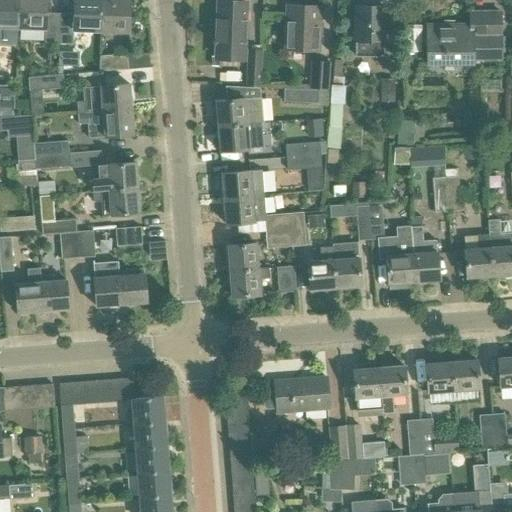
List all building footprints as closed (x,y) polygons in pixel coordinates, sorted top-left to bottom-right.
[(0,0),(0,27),(17,28),(19,0),(0,0)] [(19,0),(17,28),(45,30),(44,44),(59,44),(60,15),(47,15),(47,0),(19,0)] [(60,15),(59,44),(74,45),(74,31),(101,33),(103,0),(74,0),(74,16),(60,15)] [(115,0),(103,0),(101,33),(128,34),(130,1),(115,0)] [(244,59),(245,49),(247,5),(217,4),(215,57),(244,59)] [(353,38),(356,38),(356,41),(366,41),(365,57),(382,57),(383,42),(384,42),(385,24),(383,24),(383,8),(370,7),(370,5),(360,5),(360,7),(356,7),(356,28),(353,28),(353,38)] [(286,50),(318,51),(319,7),(287,6),(286,50)] [(427,25),(428,65),(471,65),(471,61),(500,61),(500,13),(471,13),(471,25),(427,25)] [(245,49),(244,59),(243,86),(258,86),(260,50),(245,49)] [(128,70),(127,55),(100,57),(99,73),(128,70)] [(318,91),(330,91),(331,64),(313,63),(311,91),(318,91)] [(240,73),(226,72),(226,74),(219,74),(219,82),(240,82),(240,73)] [(29,80),(30,93),(64,90),(63,77),(29,80)] [(380,103),(394,103),(394,81),(381,81),(380,103)] [(102,112),(132,110),(130,85),(85,89),(87,113),(102,112)] [(330,91),(318,91),(318,93),(285,91),(284,103),(317,105),(317,108),(328,108),(330,91)] [(216,102),(218,127),(247,125),(247,124),(263,123),(261,98),(216,102)] [(0,107),(0,118),(11,118),(14,117),(14,108),(12,108),(0,107)] [(134,136),(132,110),(102,112),(87,113),(79,114),(80,124),(89,123),(90,139),(134,136)] [(0,120),(0,133),(7,133),(8,140),(33,138),(31,118),(0,120)] [(247,125),(218,127),(220,153),(264,149),(262,124),(247,124),(247,125)] [(34,144),(35,158),(69,155),(68,141),(34,144)] [(287,146),(287,158),(321,155),(320,144),(287,146)] [(464,146),(465,161),(476,161),(476,146),(464,146)] [(35,165),(36,169),(70,166),(69,155),(35,158),(35,161),(35,165)] [(321,155),(287,158),(288,172),(322,170),(321,155)] [(35,161),(17,162),(18,173),(36,172),(36,169),(35,165),(35,161)] [(138,189),(136,164),(98,166),(99,179),(92,180),(93,192),(101,192),(138,189)] [(221,173),(224,200),(253,198),(264,197),(262,170),(221,173)] [(459,177),(446,178),(448,212),(461,211),(459,177)] [(448,212),(446,178),(433,178),(436,213),(448,212)] [(353,199),(364,199),(364,185),(354,184),(353,199)] [(346,198),(346,187),(334,188),(334,198),(346,198)] [(138,189),(101,192),(93,192),(94,202),(102,202),(103,216),(140,214),(138,189)] [(253,198),(224,200),(226,225),(238,224),(266,221),(266,216),(264,197),(253,198)] [(368,207),(371,240),(384,239),(382,206),(368,207)] [(371,240),(368,207),(354,208),(357,241),(371,240)] [(292,230),(293,247),(305,246),(303,212),(290,213),(292,230)] [(267,232),(292,230),(290,213),(266,216),(266,221),(267,232)] [(0,218),(0,228),(0,232),(35,229),(33,216),(0,218)] [(309,218),(310,229),(324,228),(323,217),(309,218)] [(60,234),(76,232),(76,219),(42,222),(42,235),(60,234)] [(489,235),(489,237),(490,248),(492,278),(511,276),(511,232),(500,234),(499,220),(487,220),(489,235)] [(410,240),(413,284),(439,282),(436,241),(423,242),(422,227),(410,228),(410,240)] [(115,230),(117,248),(141,246),(140,228),(115,230)] [(381,260),(386,260),(388,285),(389,285),(390,290),(402,289),(402,284),(413,284),(410,240),(410,228),(401,229),(398,233),(398,239),(381,240),(380,242),(381,260)] [(269,249),(293,247),(292,230),(267,232),(269,249)] [(76,232),(78,258),(95,257),(93,231),(76,232)] [(76,232),(60,234),(61,260),(78,258),(76,232)] [(489,237),(489,235),(476,235),(477,249),(465,250),(466,280),(492,278),(490,248),(489,237)] [(0,237),(0,267),(0,272),(14,271),(11,237),(0,237)] [(332,247),(335,290),(360,288),(358,258),(357,242),(331,245),(332,247)] [(228,247),(230,273),(259,270),(257,244),(228,247)] [(335,290),(332,247),(320,248),(321,261),(307,262),(309,292),(335,290)] [(121,306),(119,271),(118,263),(93,265),(96,308),(121,306)] [(43,312),(41,283),(40,268),(27,269),(29,284),(15,285),(17,314),(43,312)] [(119,271),(121,306),(147,304),(144,269),(119,271)] [(269,269),(259,270),(230,273),(232,297),(261,295),(260,279),(270,278),(269,269)] [(277,270),(278,294),(295,293),(294,269),(277,270)] [(41,283),(43,312),(68,310),(65,281),(41,283)] [(511,357),(498,359),(501,389),(511,387),(511,357)] [(451,363),(453,392),(479,390),(476,361),(451,363)] [(453,392),(451,363),(425,364),(428,394),(453,392)] [(404,366),(379,368),(381,398),(382,409),(382,413),(394,413),(393,397),(406,396),(404,366)] [(381,398),(379,368),(353,370),(356,411),(382,409),(381,398)] [(121,380),(122,400),(132,399),(134,399),(133,379),(121,380)] [(329,410),(327,379),(274,383),(275,392),(265,393),(263,396),(263,407),(267,409),(276,409),(277,414),(329,410)] [(121,380),(108,381),(110,401),(122,400),(121,380)] [(108,381),(96,382),(97,402),(110,401),(108,381)] [(85,403),(84,382),(71,383),(73,404),(85,403)] [(96,382),(84,382),(85,403),(97,402),(96,382)] [(59,384),(60,404),(73,404),(71,383),(59,384)] [(39,386),(41,408),(54,408),(52,385),(39,386)] [(14,388),(16,410),(41,408),(39,386),(14,388)] [(16,410),(14,388),(2,389),(4,411),(16,410)] [(226,397),(226,409),(249,408),(248,395),(226,397)] [(132,399),(134,425),(164,423),(162,397),(134,399),(132,399)] [(60,404),(62,430),(75,429),(73,404),(60,404)] [(226,409),(227,422),(249,420),(249,408),(226,409)] [(492,415),(494,450),(499,450),(507,449),(505,414),(492,415)] [(478,416),(480,451),(488,451),(494,450),(492,415),(478,416)] [(120,421),(121,439),(131,439),(129,420),(120,421)] [(227,422),(228,434),(250,433),(249,420),(227,422)] [(419,421),(422,456),(423,456),(435,455),(432,420),(419,421)] [(422,456),(419,421),(408,422),(410,457),(422,456)] [(134,425),(136,450),(166,448),(164,423),(134,425)] [(346,427),(349,461),(357,461),(364,460),(360,426),(346,427)] [(330,428),(333,462),(343,462),(349,461),(346,427),(330,428)] [(75,429),(62,430),(64,455),(77,454),(75,429)] [(228,434),(229,447),(251,445),(250,433),(228,434)] [(25,439),(25,453),(42,452),(41,438),(25,439)] [(0,457),(1,458),(1,457),(12,456),(11,439),(0,440),(0,457)] [(131,444),(122,445),(124,465),(133,464),(131,444)] [(251,445),(229,447),(230,459),(252,458),(251,445)] [(166,448),(136,450),(138,474),(168,472),(166,448)] [(77,454),(64,455),(66,479),(79,478),(77,454)] [(410,457),(413,486),(425,485),(423,456),(422,456),(410,457)] [(413,486),(410,457),(398,458),(400,487),(413,486)] [(230,459),(231,472),(253,470),(252,458),(230,459)] [(349,461),(343,462),(341,491),(354,492),(357,461),(349,461)] [(323,491),(341,491),(343,462),(333,462),(305,464),(304,474),(323,474),(323,491)] [(254,470),(256,495),(270,494),(268,469),(254,470)] [(231,472),(232,484),(254,482),(253,470),(231,472)] [(138,474),(139,498),(169,496),(168,472),(138,474)] [(79,478),(66,479),(68,503),(80,503),(79,478)] [(232,484),(233,496),(255,495),(254,482),(232,484)] [(0,499),(9,499),(10,501),(34,500),(33,484),(0,486),(0,499)] [(453,511),(479,511),(478,498),(468,499),(467,497),(464,494),(452,495),(453,511)] [(233,496),(233,509),(256,507),(255,495),(233,496)] [(453,511),(452,495),(446,495),(439,502),(440,511),(453,511)] [(170,511),(169,496),(139,498),(140,511),(170,511)] [(377,511),(376,501),(376,500),(364,501),(365,510),(352,511),(351,511),(377,511)] [(376,501),(377,511),(402,511),(402,510),(391,511),(391,504),(386,500),(376,501)]
